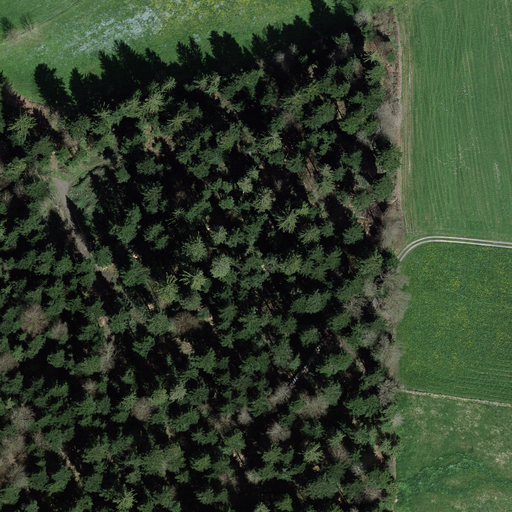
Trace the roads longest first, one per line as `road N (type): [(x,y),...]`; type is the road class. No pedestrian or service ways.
road 1 (track): [(511,245),(429,237),(405,245),(265,424),(232,511)]
road 2 (track): [(56,111),(65,213),(112,353),(113,426),(94,511)]
